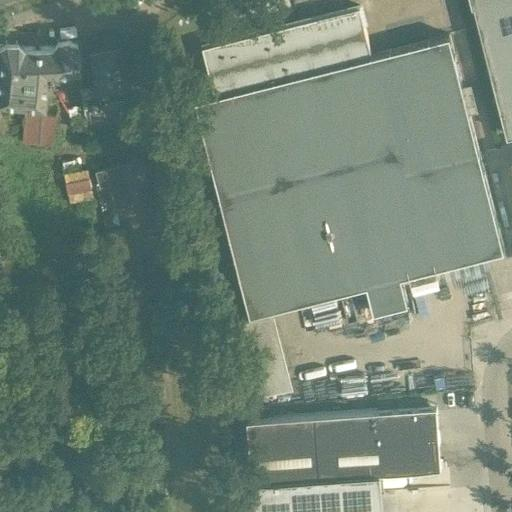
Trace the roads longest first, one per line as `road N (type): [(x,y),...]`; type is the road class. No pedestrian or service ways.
road 1 (unknown): [(461,0),(511,224)]
road 2 (unclassified): [(502,511),(494,398),(496,374),(511,349)]
